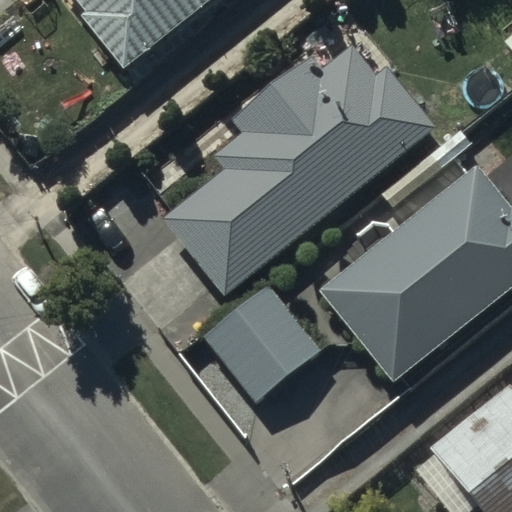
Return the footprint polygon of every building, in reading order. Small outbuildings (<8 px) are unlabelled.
[(218,0),(67,0),(84,20),(77,25),(120,79),(218,0)] [(160,228),(225,303),(433,135),(386,75),(376,83),(352,52),(318,78),(308,65),(231,126),(242,140),(213,162),(224,175),(160,228)] [(469,150),(457,135),(380,200),(392,214),(469,150)] [(511,214),(509,217),(476,176),(317,300),(391,393),(511,295),(511,214)] [(320,356),(267,291),(202,344),(255,410),(320,356)] [(430,458),(471,511),(511,511),(511,399),(506,393),(430,458)]
